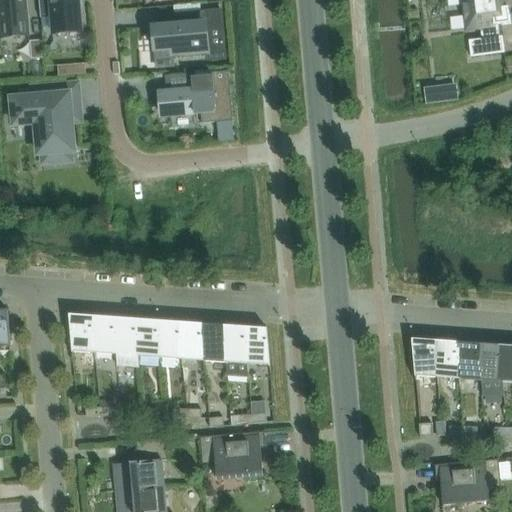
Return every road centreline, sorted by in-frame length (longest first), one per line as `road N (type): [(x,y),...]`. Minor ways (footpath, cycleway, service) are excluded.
road 1 (residential): [(100,0),(112,120),(131,160),(149,166),(320,143)]
road 2 (residential): [(335,309),(33,286)]
road 3 (residential): [(54,511),(33,286)]
road 4 (tertiary): [(354,511),(335,309)]
road 5 (residential): [(320,143),(419,130),(511,101)]
road 6 (residential): [(511,323),(335,309)]
road 7 (tertiary): [(335,309),(320,143)]
road 8 (tertiary): [(320,143),(308,0)]
